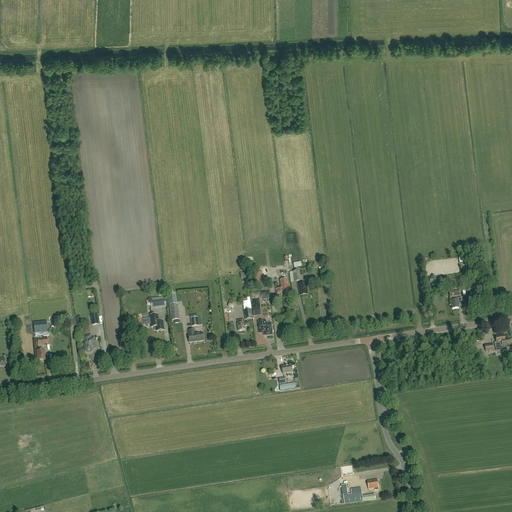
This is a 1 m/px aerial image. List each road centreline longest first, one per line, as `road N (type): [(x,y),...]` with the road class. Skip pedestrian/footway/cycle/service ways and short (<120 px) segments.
road 1 (tertiary): [(0,393),(369,340)]
road 2 (unclassified): [(415,511),(405,466),(386,436),(369,340)]
road 3 (tertiary): [(369,340),(511,318)]
